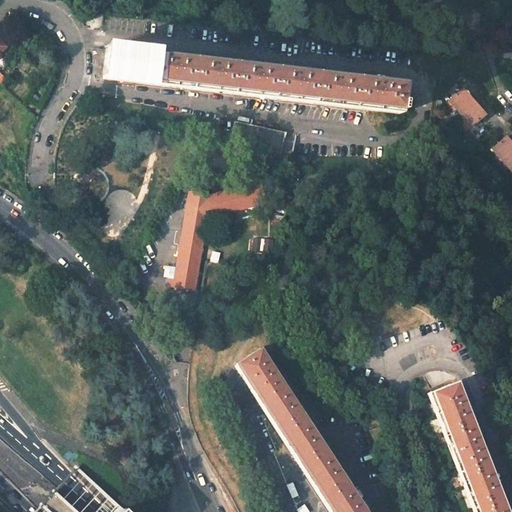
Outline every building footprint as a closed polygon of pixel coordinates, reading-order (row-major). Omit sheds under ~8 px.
[(135,83),(365,110),(366,107),(399,111),(399,110),(402,110),(403,101),(400,101),(402,84),(106,49),(102,76),(135,80),(135,83)] [(467,95),(462,89),(448,101),(450,103),(456,110),(459,114),(474,102),(468,95),(467,95)] [(480,108),(474,102),(459,114),(464,119),(470,126),(471,127),(484,115),(479,109),(480,108)] [(456,110),(450,103),(447,105),(453,112),(456,110)] [(470,126),(464,119),(458,124),(464,132),(470,126)] [(286,133),(235,121),(232,133),(230,141),(282,152),(284,142),(286,133)] [(510,143),(505,137),(492,149),(503,162),(511,153),(511,143),(510,143)] [(294,144),(284,142),(282,152),(292,154),(294,144)] [(511,153),(503,162),(511,172),(511,153)] [(307,157),(292,154),(291,164),(296,165),(305,167),(307,157)] [(507,168),(497,156),(494,159),(504,171),(507,168)] [(194,292),(206,219),(266,203),(259,182),(210,195),(189,191),(174,279),(172,289),(194,292)] [(253,240),(254,252),(273,250),(272,238),(253,240)] [(364,511),(344,481),(292,401),(258,349),(235,364),(331,511),(364,511)] [(429,392),(445,435),(459,471),(475,511),(504,511),(455,382),(429,392)] [(376,425),(372,415),(363,419),(367,428),(376,425)] [(124,511),(122,509),(121,508),(117,505),(111,511),(110,511),(77,511),(56,493),(42,508),(46,511),(124,511)]
